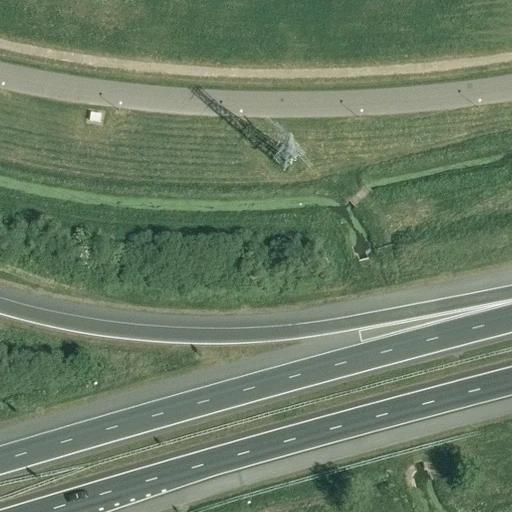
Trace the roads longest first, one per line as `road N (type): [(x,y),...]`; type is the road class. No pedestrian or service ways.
road 1 (motorway): [(511,319),(0,460)]
road 2 (motorway): [(511,300),(233,337),(105,329),(0,305)]
road 3 (unclassified): [(0,74),(233,103),(384,101),(511,87)]
road 4 (motorway): [(48,511),(511,382)]
